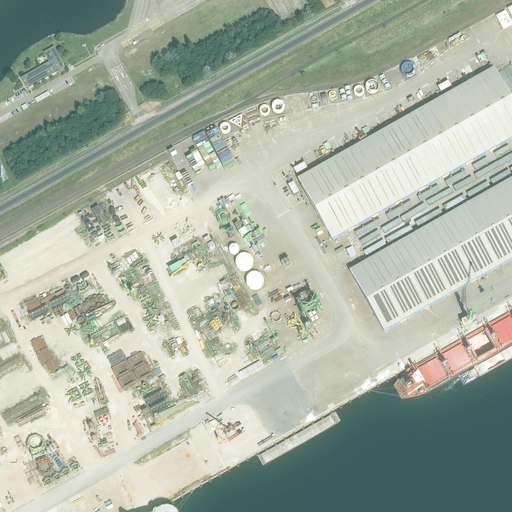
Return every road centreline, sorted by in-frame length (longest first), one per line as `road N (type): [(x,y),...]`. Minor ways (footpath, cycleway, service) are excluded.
road 1 (unknown): [(343,320),(274,185),(279,163),(468,59),(495,53),(511,61)]
road 2 (unclassified): [(0,209),(368,0)]
road 3 (unknown): [(2,296),(95,256),(196,416)]
road 4 (unknown): [(2,296),(101,467)]
road 5 (unknown): [(343,320),(359,337),(395,337),(511,281)]
road 6 (unknown): [(196,416),(324,343),(343,320)]
road 7 (unknown): [(511,159),(355,243)]
